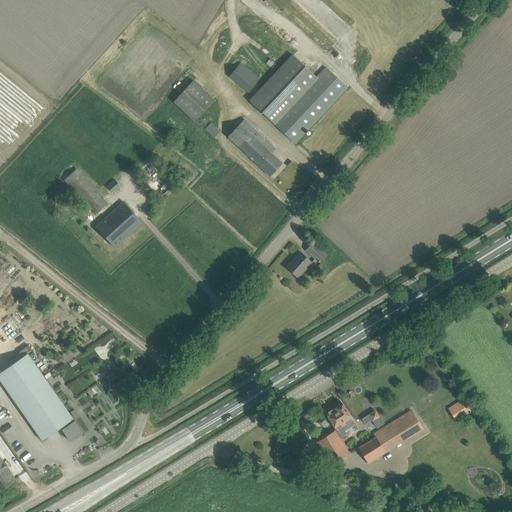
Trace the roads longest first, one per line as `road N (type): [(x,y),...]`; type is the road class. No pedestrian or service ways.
road 1 (unclassified): [(491,0),(155,390),(133,442),(16,511)]
road 2 (primary): [(61,511),(511,240)]
road 3 (unclassified): [(206,448),(511,260)]
road 4 (unclassified): [(420,511),(206,448)]
